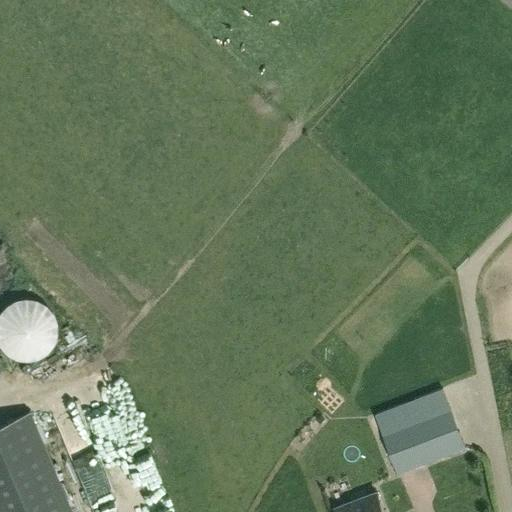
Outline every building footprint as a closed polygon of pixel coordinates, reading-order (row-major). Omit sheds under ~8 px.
[(98,419),(115,422),(119,400),(101,398),(98,419)] [(381,428),(398,473),(466,447),(451,402),(381,428)] [(72,511),(31,410),(0,422),(0,511),(72,511)] [(78,469),(97,511),(119,502),(101,460),(78,469)] [(384,511),(377,491),(335,507),(337,511),(384,511)]
